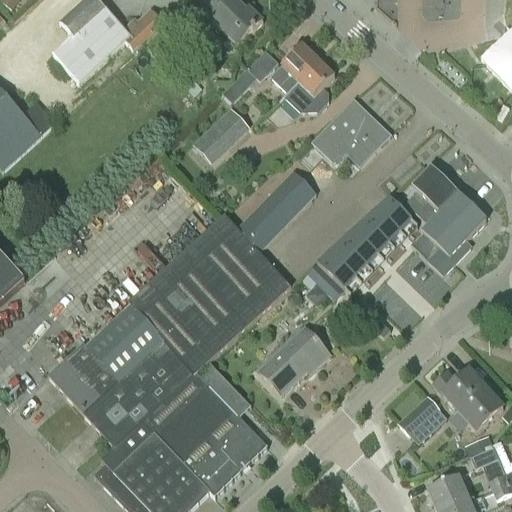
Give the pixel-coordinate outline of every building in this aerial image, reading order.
[(0,4),(11,12),(19,2),(16,0),(2,0),(0,3),(0,4)] [(74,44),(53,63),(78,90),(124,48),(133,57),(163,29),(151,17),(138,29),(135,26),(124,35),(92,0),(90,0),(60,28),(74,44)] [(220,0),(209,0),(198,12),(207,20),(206,21),(237,51),(251,36),(253,38),(263,27),(250,15),(247,17),(229,0),(226,0),(224,3),(220,0)] [(271,84),(287,99),(319,67),(303,51),(271,84)] [(261,88),(279,69),(266,57),(248,76),(257,84),(261,88)] [(319,67),(287,99),(284,103),(300,119),(317,119),(329,107),(329,99),(324,94),(335,82),(319,67)] [(257,84),(248,76),(247,75),(235,88),(245,97),(257,84)] [(200,94),(193,86),(186,92),(192,100),(200,94)] [(0,96),(0,174),(2,177),(55,128),(36,108),(22,121),(0,96)] [(353,106),(312,149),(332,168),(345,160),(360,173),(390,141),(353,106)] [(231,114),(203,140),(221,159),(249,133),(231,114)] [(428,232),(411,249),(443,282),(471,253),(466,248),(486,227),(431,173),(411,193),(416,197),(405,209),(428,232)] [(48,381),(113,452),(114,454),(196,379),(291,293),(259,259),(316,201),(293,178),(237,235),(225,222),(127,310),(130,313),(87,352),(84,348),(48,381)] [(400,239),(403,235),(407,239),(416,231),(411,227),(389,205),(376,216),(364,227),(352,238),(341,249),(329,260),(316,271),(343,297),(348,301),(356,293),(351,289),(355,285),(358,282),(363,286),(371,278),(378,270),(374,265),(377,262),(381,259),(385,263),(393,255),(401,247),(396,242),(400,239)] [(0,308),(24,287),(0,260),(0,308)] [(390,337),(356,303),(349,310),(383,344),(390,337)] [(305,335),(260,377),(282,400),(313,371),(316,374),(330,361),(305,335)] [(447,379),(433,392),(476,438),(503,413),(470,377),(456,389),(447,379)] [(235,420),(196,379),(114,454),(113,452),(100,465),(99,465),(104,470),(93,481),(122,511),(192,511),(208,498),(214,504),(267,453),(240,425),(213,451),(207,446),(235,420)] [(425,428),(439,415),(428,403),(398,430),(410,443),(410,442),(418,451),(433,437),(425,428)] [(506,427),(511,419),(511,406),(501,421),(506,427)] [(494,455),(489,444),(465,454),(470,465),(494,455)] [(482,473),(498,466),(494,455),(470,465),(475,476),(482,473)] [(505,481),(498,466),(482,473),(489,487),(505,481)] [(488,488),(492,496),(508,489),(505,481),(489,487),(488,488)] [(434,511),(456,511),(469,506),(459,482),(428,496),(434,511)] [(511,498),(511,497),(508,489),(492,496),(496,506),(511,498)] [(485,511),(481,502),(470,507),(469,506),(456,511),(485,511)]
